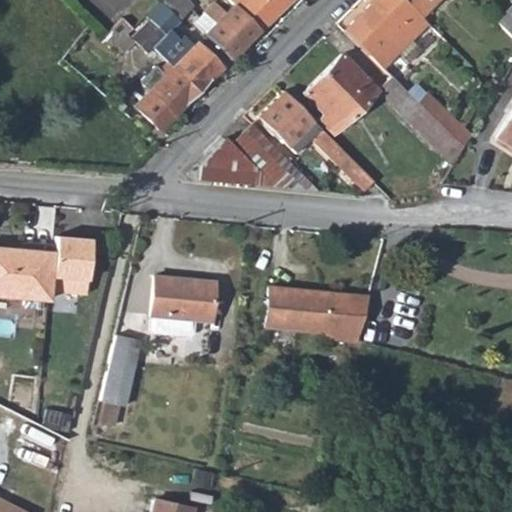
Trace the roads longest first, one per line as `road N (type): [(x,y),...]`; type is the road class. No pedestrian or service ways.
road 1 (residential): [(148,191),(387,218),(442,210),(511,214)]
road 2 (residential): [(148,191),(330,0)]
road 3 (residential): [(0,178),(148,191)]
